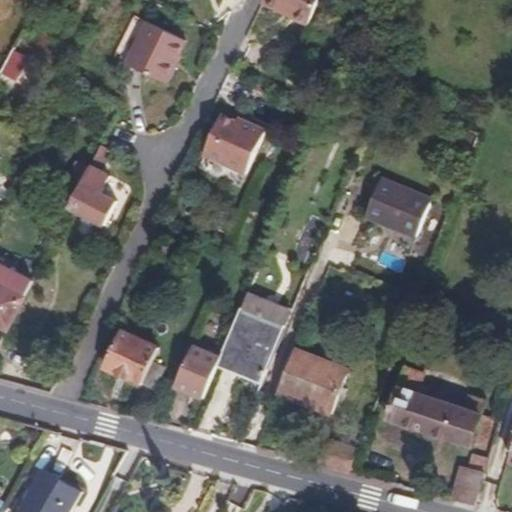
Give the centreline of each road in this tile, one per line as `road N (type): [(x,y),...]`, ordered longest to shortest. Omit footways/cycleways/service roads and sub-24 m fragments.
road 1 (residential): [(61,415),(248,0)]
road 2 (tertiary): [(61,415),(431,511)]
road 3 (unknown): [(237,460),(346,223)]
